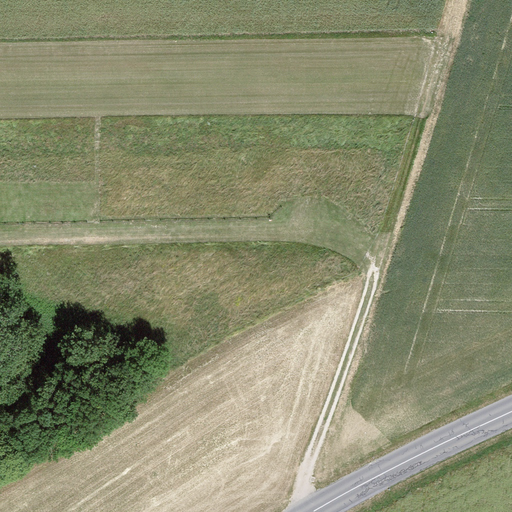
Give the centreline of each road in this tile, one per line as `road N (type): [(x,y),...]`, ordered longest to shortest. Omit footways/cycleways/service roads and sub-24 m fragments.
road 1 (track): [(301,511),(308,465),(372,281),(363,246),(296,230),(0,233)]
road 2 (tertiary): [(305,511),(511,414)]
